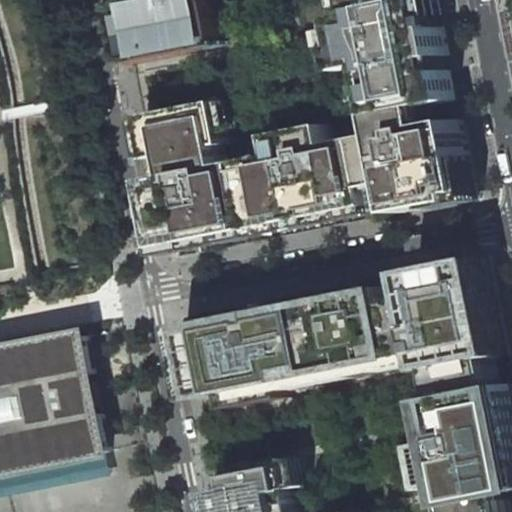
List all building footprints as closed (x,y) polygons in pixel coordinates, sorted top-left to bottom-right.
[(145,63),(212,50),(210,39),(230,36),(222,0),(144,0),(133,2),(145,63)] [(430,106),(460,100),(446,26),(439,28),(433,0),(364,0),(368,17),(363,18),(350,21),(351,29),(355,47),(349,48),(353,68),(353,71),(378,66),(381,83),(382,86),(385,86),(388,103),(385,104),(387,114),(430,106)] [(433,0),(439,28),(446,26),(440,0),(433,0)] [(145,63),(133,2),(123,4),(135,65),(145,63)] [(355,47),(351,29),(340,31),(347,69),(353,68),(349,48),(355,47)] [(212,50),(232,46),(230,36),(210,39),(212,50)] [(374,84),(380,116),(387,114),(385,104),(388,103),(385,86),(382,86),(381,83),(374,84)] [(239,145),(230,102),(154,117),(162,161),(187,156),(187,153),(192,152),(192,155),(215,150),(214,147),(219,146),(220,149),(239,145)] [(434,126),(430,106),(387,114),(380,116),(328,126),(329,130),(239,148),(239,145),(220,149),(215,150),(192,155),(187,156),(162,161),(155,162),(159,182),(189,176),(190,181),(195,180),(198,176),(202,174),(206,174),(210,177),(211,179),(225,176),(224,167),(223,167),(223,165),(230,165),(236,166),(239,167),(247,167),(253,167),(260,166),(265,165),(271,163),(277,161),(282,158),(287,155),(294,151),(298,150),(298,152),(299,161),(315,158),(314,156),(315,156),(315,155),(317,152),(319,150),(323,149),(327,150),(330,153),(336,152),(336,148),(340,148),(349,148),(354,148),(359,147),(366,145),(373,142),(378,140),(381,138),(388,134),(392,132),(399,128),(399,131),(401,140),(416,137),(415,135),(416,135),(416,134),(417,132),(419,130),(421,129),(424,128),(426,129),(429,130),(430,132),(436,131),(434,126)] [(406,212),(480,198),(464,119),(434,126),(436,131),(430,132),(429,130),(426,129),(424,128),(421,129),(419,130),(417,132),(416,134),(416,135),(415,135),(416,137),(401,140),(399,131),(399,128),(392,132),(388,134),(381,138),(378,140),(373,142),(366,145),(359,147),(354,148),(349,148),(340,148),(336,148),(336,152),(330,153),(327,150),(323,149),(319,150),(317,152),(315,155),(315,156),(314,156),(315,158),(299,161),(298,152),(298,150),(294,151),(287,155),(282,158),(277,161),(271,163),(265,165),(260,166),(253,167),(247,167),(239,167),(236,166),(230,165),(223,165),(223,167),(224,167),(225,176),(211,179),(210,177),(206,174),(202,174),(198,176),(195,180),(190,181),(189,176),(159,182),(171,247),(385,205),(382,191),(402,187),(406,212)] [(492,257),(418,271),(419,276),(482,264),(491,313),(497,311),(506,356),(511,355),(492,257)] [(459,396),(503,387),(498,358),(506,356),(497,311),(491,313),(482,264),(419,276),(423,296),(398,301),(396,291),(360,298),(361,301),(354,303),(353,299),(286,312),(285,308),(263,312),(265,323),(251,326),(249,320),(199,330),(212,398),(236,393),(239,408),(297,397),(296,391),(293,380),(364,366),(366,377),(386,373),(384,362),(399,359),(400,364),(416,361),(415,355),(434,351),(436,364),(437,369),(441,368),(453,366),(459,396)] [(395,286),(285,308),(286,312),(353,299),(354,303),(361,301),(360,298),(396,291),(395,286)] [(251,326),(265,323),(263,312),(248,315),(249,320),(251,326)] [(202,400),(212,398),(199,330),(249,320),(248,315),(187,327),(202,400)] [(0,474),(115,451),(108,413),(103,414),(101,406),(106,405),(101,382),(97,383),(95,374),(100,374),(92,336),(0,353),(0,474)] [(386,373),(417,367),(416,361),(400,364),(399,359),(384,362),(386,373)] [(296,391),(366,377),(364,366),(293,380),(296,391)] [(441,368),(447,398),(459,396),(453,366),(441,368)] [(511,511),(511,385),(503,387),(459,396),(447,398),(455,439),(447,441),(445,441),(454,486),(474,482),(479,511),(511,511)] [(447,441),(455,439),(447,398),(439,400),(447,441)] [(444,488),(454,486),(445,441),(436,443),(444,488)] [(297,511),(293,490),(299,488),(305,487),(299,460),(299,458),(240,469),(241,471),(244,489),(240,490),(220,494),(223,511),(297,511)] [(313,486),(308,459),(299,460),(305,487),(313,486)] [(303,511),(299,488),(293,490),(297,511),(303,511)]
